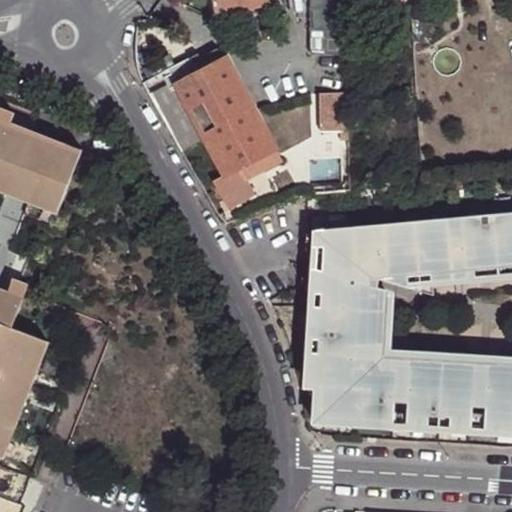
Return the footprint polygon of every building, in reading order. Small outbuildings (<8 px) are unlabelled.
[(212,0),(215,16),(270,6),(269,0),(212,0)] [(270,6),(215,16),(217,28),(272,18),(270,6)] [(346,41),(347,21),(311,22),(311,44),(339,42),(346,41)] [(347,57),(347,50),(339,50),(339,42),(311,44),(311,57),(338,55),(339,58),(347,57)] [(203,140),(221,174),(236,167),(274,148),(227,58),(214,52),(178,70),(175,64),(160,73),(144,81),(181,151),(203,140)] [(347,128),(346,82),(312,84),(313,121),(332,121),(333,129),(347,128)] [(14,114),(0,109),(0,191),(58,214),(82,151),(11,123),(14,114)] [(281,161),(274,148),(236,167),(243,180),(281,161)] [(240,206),(254,198),(243,180),(236,167),(221,174),(240,206)] [(227,212),(240,206),(221,174),(208,177),(227,212)] [(511,212),(317,230),(316,261),(373,277),(423,291),(421,273),(454,269),(468,268),(500,265),(511,263),(511,212)] [(371,287),(373,277),(316,261),(315,271),(371,287)] [(511,273),(511,263),(500,265),(501,275),(511,273)] [(501,275),(500,265),(468,268),(469,278),(501,275)] [(455,279),(454,269),(421,273),(423,291),(435,295),(434,282),(455,279)] [(386,291),(371,287),(315,271),(308,386),(317,387),(315,423),(394,427),(394,426),(396,394),(397,387),(398,365),(398,360),(381,359),(351,357),(352,346),(364,345),(383,344),(386,291)] [(0,298),(20,306),(28,286),(13,280),(7,294),(0,291),(0,298)] [(0,338),(12,329),(20,306),(0,298),(0,338)] [(12,329),(0,338),(0,458),(1,459),(47,342),(12,329)] [(364,351),(364,345),(352,346),(351,357),(381,359),(382,350),(364,351)] [(411,361),(398,360),(398,365),(403,366),(401,388),(397,387),(396,394),(409,394),(411,361)] [(409,394),(396,394),(394,426),(511,433),(511,366),(489,365),(487,399),(473,398),(474,392),(475,370),(476,365),(411,361),(409,394)] [(489,365),(476,365),(475,370),(480,370),(478,393),(474,392),(473,398),(487,399),(489,365)]
